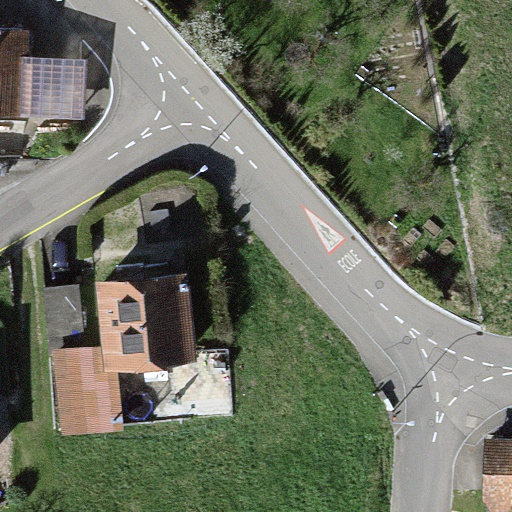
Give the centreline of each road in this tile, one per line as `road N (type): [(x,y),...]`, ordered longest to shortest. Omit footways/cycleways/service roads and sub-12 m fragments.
road 1 (unclassified): [(194,102),(446,373)]
road 2 (residential): [(194,102),(0,230)]
road 3 (residential): [(425,511),(446,373)]
road 4 (unclassified): [(102,0),(194,102)]
